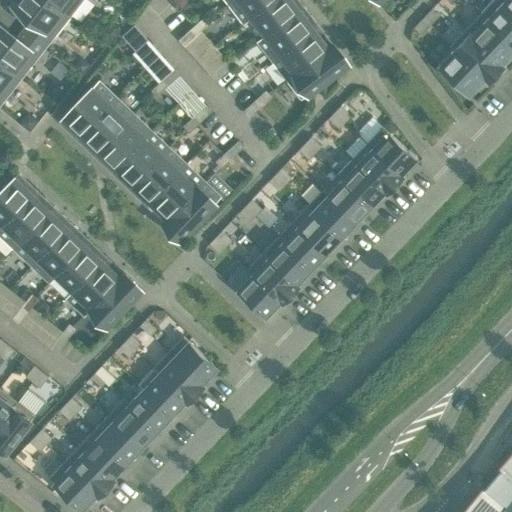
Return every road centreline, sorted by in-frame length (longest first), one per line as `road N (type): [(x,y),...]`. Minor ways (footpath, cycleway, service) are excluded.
road 1 (residential): [(294,345),(196,254),(157,294),(256,386)]
road 2 (residential): [(486,142),(398,38),(362,73),(453,177)]
road 3 (residential): [(294,345),(453,177)]
road 4 (tertiary): [(487,354),(318,511)]
road 5 (tertiary): [(373,511),(422,459),(487,354)]
road 6 (residential): [(136,511),(256,386)]
road 7 (unclassified): [(416,511),(428,509),(511,401)]
